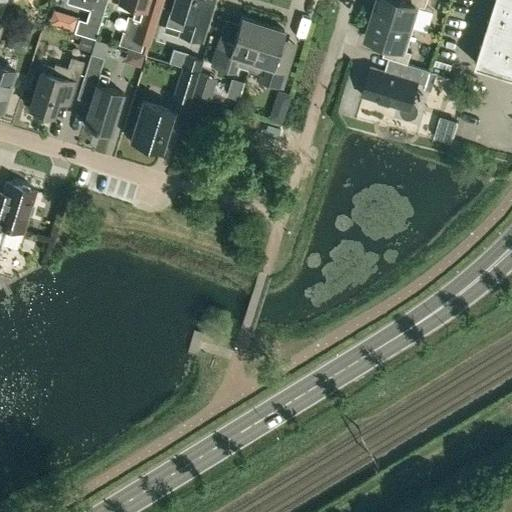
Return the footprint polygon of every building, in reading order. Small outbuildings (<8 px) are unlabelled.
[(66,0),(89,7),(85,21),(78,18),(73,32),(94,38),(105,3),(106,0),(66,0)] [(148,43),(157,16),(161,0),(118,0),(135,5),(132,17),(139,19),(133,38),(148,43)] [(201,41),(210,12),(198,8),(200,0),(173,0),(166,24),(178,27),(181,28),(179,34),(201,41)] [(424,6),(426,0),(377,0),(373,15),(413,27),(420,5),(424,6)] [(511,0),(494,0),(475,63),(511,74),(511,0)] [(57,4),(51,18),(73,26),(78,11),(57,4)] [(383,55),(398,60),(407,63),(411,51),(406,49),(413,27),(373,15),(366,38),(387,44),(383,55)] [(236,64),(248,67),(262,23),(240,16),(238,24),(224,20),(210,64),(234,72),(236,64)] [(280,86),(289,60),(294,44),(280,40),(283,29),(262,23),(248,67),(247,69),(259,73),(257,79),(280,86)] [(109,132),(122,92),(105,86),(109,75),(99,72),(103,57),(90,53),(83,76),(96,80),(83,123),(109,132)] [(182,66),(197,71),(201,59),(186,55),(182,66)] [(74,91),(83,60),(70,56),(67,67),(54,63),(51,73),(40,70),(28,107),(53,114),(61,87),(74,91)] [(361,94),(401,107),(400,111),(403,115),(406,117),(411,117),(414,116),(417,112),(417,107),(415,103),(411,101),(417,82),(425,84),(430,70),(407,63),(398,60),(394,73),(370,66),(361,94)] [(0,110),(2,111),(14,70),(0,65),(0,110)] [(182,66),(174,92),(189,97),(190,95),(197,71),(182,66)] [(213,78),(198,73),(191,94),(206,99),(213,78)] [(458,86),(455,85),(450,88),(449,92),(452,97),(455,97),(460,95),(461,91),(458,86)] [(142,100),(130,138),(161,148),(171,116),(173,109),(169,108),(142,100)] [(282,124),(286,112),(276,109),(271,112),(268,118),(268,120),(282,124)] [(451,139),(457,119),(442,115),(436,134),(451,139)] [(22,230),(27,214),(31,214),(34,205),(31,203),(35,190),(6,181),(3,190),(0,189),(0,244),(1,242),(16,247),(22,230)] [(96,489),(101,505),(132,494),(126,478),(96,489)] [(65,511),(102,511),(94,496),(66,511),(65,511)]
